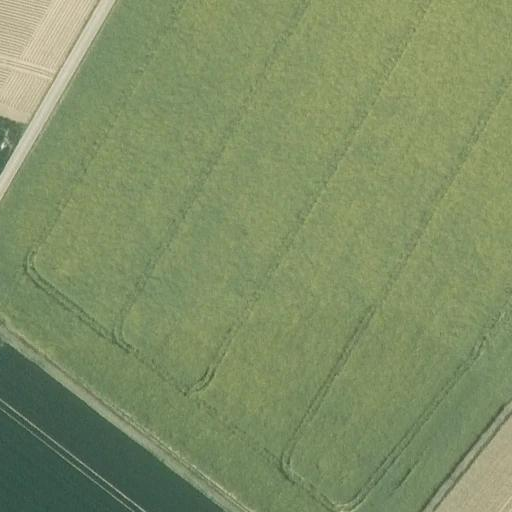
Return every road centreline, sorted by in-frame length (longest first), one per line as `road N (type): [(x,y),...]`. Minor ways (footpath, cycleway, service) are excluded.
road 1 (track): [(238,511),(0,329)]
road 2 (track): [(110,0),(0,193)]
